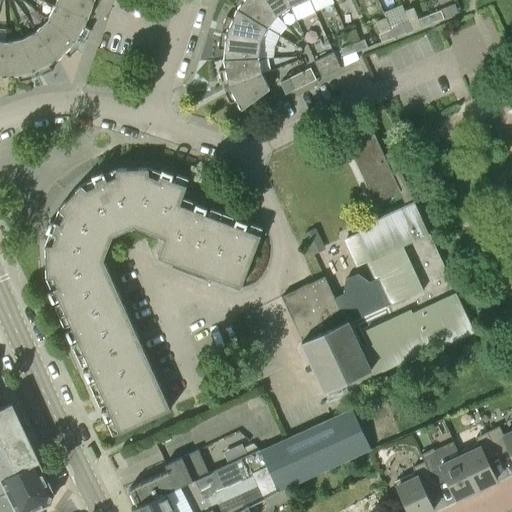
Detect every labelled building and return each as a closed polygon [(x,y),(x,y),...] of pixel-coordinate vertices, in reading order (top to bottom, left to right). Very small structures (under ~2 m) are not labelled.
[(56,0),(54,7),(88,18),(94,0),(56,0)] [(266,27),(277,15),(263,0),(241,0),(243,2),(237,9),(266,28),(266,27)] [(287,9),(290,7),(287,0),(263,0),(277,15),(287,9)] [(47,19),(76,41),(78,36),(84,39),(90,29),(83,26),(88,18),(54,7),(47,19)] [(260,43),(266,28),(237,9),(233,18),(226,15),(222,26),(228,28),(226,33),(260,44),(260,43)] [(428,14),(432,23),(444,18),(440,10),(428,14)] [(416,19),(420,28),(432,23),(428,14),(416,19)] [(36,31),(57,59),(64,52),(69,57),(77,49),(72,44),(76,41),(47,19),(36,31)] [(394,37),(406,33),(402,24),(390,29),(394,37)] [(348,31),(352,44),(360,41),(355,28),(348,31)] [(378,33),(381,42),(394,37),(390,29),(378,33)] [(48,64),(57,59),(36,31),(23,38),(33,72),(38,69),(42,75),(52,70),(48,64)] [(259,58),(260,44),(226,33),(226,39),(219,38),(217,49),(224,50),(223,60),(259,58)] [(28,73),(33,72),(23,38),(6,41),(8,77),(17,75),(19,82),(30,80),(28,73)] [(352,44),(355,52),(367,47),(364,40),(360,41),(352,44)] [(343,57),(355,52),(352,44),(340,49),(343,57)] [(325,56),(329,64),(333,71),(340,67),(333,52),(325,56)] [(314,61),(318,69),(329,64),(325,56),(314,61)] [(228,85),(262,74),(259,58),(223,60),(225,69),(218,71),(220,82),(227,80),(228,85)] [(329,64),(318,69),(321,77),(333,71),(329,64)] [(302,71),(308,83),(316,79),(310,68),(302,71)] [(301,87),(308,83),(302,71),(295,75),(301,87)] [(262,74),(228,85),(231,90),(225,94),(230,103),(236,100),(241,110),(270,89),(262,74)] [(293,91),(301,87),(295,75),(287,79),(293,91)] [(285,94),(293,91),(287,79),(280,82),(285,94)] [(324,391),(342,383),(344,388),(428,350),(430,353),(475,333),(424,223),(416,204),(391,150),(384,154),(374,132),(347,144),(375,203),(399,192),(407,209),(346,237),(359,265),(370,260),(378,277),(369,282),(357,274),(345,279),(344,293),(334,298),(324,276),(281,296),(302,341),(301,342),(324,391)] [(112,236),(134,226),(132,168),(116,168),(104,174),(102,170),(101,171),(102,173),(94,176),(93,175),(91,175),(93,179),(81,184),(70,196),(112,236)] [(165,238),(182,197),(189,179),(172,172),(171,174),(163,171),(164,169),(162,169),(161,172),(148,168),(132,168),(134,226),(165,238)] [(103,259),(112,236),(70,196),(58,208),(54,221),(50,219),(46,231),(49,232),(45,244),(45,260),(103,259)] [(173,262),(199,272),(221,213),(205,206),(205,208),(197,205),(197,203),(182,197),(165,238),(158,256),(173,262)] [(221,213),(199,272),(240,288),(263,228),(246,222),(245,224),(237,221),(238,219),(221,213)] [(325,249),(316,228),(303,234),(311,254),(325,249)] [(52,300),(59,315),(117,290),(103,259),(45,260),(46,277),(51,289),(48,290),(49,292),(50,291),(54,299),(52,300)] [(70,339),(77,355),(135,329),(117,290),(59,315),(66,331),(68,330),(71,338),(70,339)] [(87,378),(95,396),(153,370),(135,329),(77,355),(84,371),(86,370),(89,378),(87,378)] [(153,370),(95,396),(102,410),(104,410),(107,418),(105,418),(113,435),(170,409),(153,370)] [(0,479),(2,479),(37,461),(9,403),(2,407),(0,407),(0,479)] [(259,450),(278,492),(371,449),(352,408),(259,450)] [(487,431),(487,432),(498,455),(509,449),(511,455),(511,425),(500,431),(498,426),(487,431)] [(478,442),(458,451),(476,489),(497,479),(496,478),(487,460),(498,455),(487,432),(475,437),(478,442)] [(168,471),(129,489),(136,505),(200,477),(208,473),(198,450),(165,465),(168,471)] [(208,473),(200,477),(136,505),(131,507),(133,511),(236,511),(249,507),(263,499),(278,492),(259,450),(208,473)] [(455,499),(476,489),(458,451),(438,461),(455,497),(454,498),(455,499)] [(0,511),(28,511),(49,502),(52,494),(37,461),(2,479),(0,479),(0,511)] [(394,482),(408,511),(427,511),(434,509),(434,508),(433,508),(424,490),(435,484),(424,462),(412,467),(415,472),(394,482)] [(385,489),(378,471),(368,475),(370,481),(366,483),(371,494),(385,489)]
